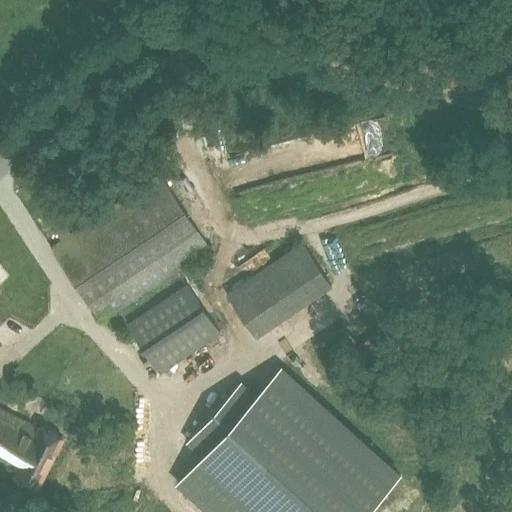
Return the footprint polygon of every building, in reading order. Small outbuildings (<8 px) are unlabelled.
[(389,150),(386,126),(357,131),(360,154),(389,150)] [(339,160),(351,154),(341,131),(329,137),(339,160)] [(229,144),(214,147),(217,164),(232,161),(229,144)] [(101,320),(210,247),(160,173),(51,247),(101,320)] [(230,280),(254,324),(332,284),(308,239),(230,280)] [(189,282),(127,324),(161,373),(222,333),(189,282)] [(388,325),(370,339),(384,358),(402,344),(388,325)] [(256,397),(239,382),(190,438),(207,454),(181,480),(215,511),(365,511),(401,473),(284,367),(256,397)] [(51,461),(68,428),(45,416),(36,433),(43,436),(35,453),(51,461)] [(0,454),(18,460),(28,429),(0,419),(0,454)]
